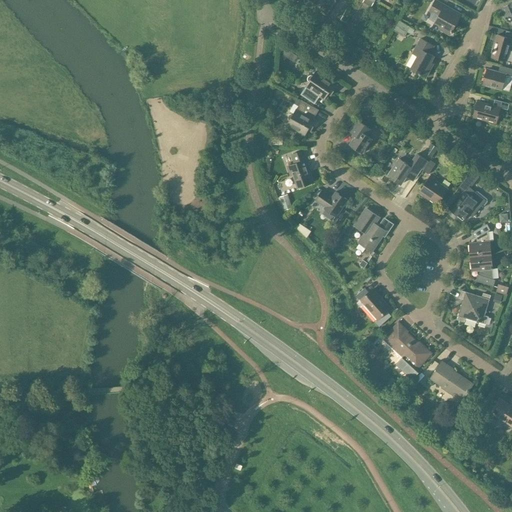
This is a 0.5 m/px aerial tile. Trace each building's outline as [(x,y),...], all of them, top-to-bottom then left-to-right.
[(439,29),(449,35),(461,15),(435,0),(430,11),(439,16),(435,22),(441,25),(439,29)] [(505,21),(511,22),(511,3),(504,7),(502,13),(505,21)] [(411,38),(416,27),(399,20),(394,31),(411,38)] [(491,57),(506,61),(511,63),(511,59),(511,46),(510,46),(511,39),(511,33),(507,32),(505,37),(498,35),(496,43),(495,43),(492,54),(491,57)] [(430,70),(428,68),(434,57),(430,54),(434,47),(421,39),(413,52),(417,54),(416,56),(418,57),(411,69),(426,78),(430,70)] [(511,70),(504,68),(502,74),(487,70),(483,85),(509,92),(511,81),(511,70)] [(338,85),(317,71),(313,76),(312,76),(311,76),(310,76),(309,76),(309,77),(308,77),(308,78),(308,79),(308,80),(309,81),(309,82),(306,87),(324,99),(331,89),(334,91),(338,85)] [(288,100),(299,106),(293,115),(293,114),(292,114),(291,114),(291,115),(290,115),(289,116),(289,117),(289,118),(289,119),(289,120),(290,120),(287,126),(305,136),(311,125),(313,126),(317,120),(314,119),(319,110),(291,94),(288,100)] [(510,105),(495,101),(493,107),(478,102),(474,117),(495,124),(500,108),(508,111),(510,105)] [(372,139),(367,136),(371,130),(357,120),(347,134),(354,139),(350,145),(362,153),(372,139)] [(312,183),(305,164),(307,163),(303,151),(292,155),(295,164),(288,166),(291,175),(294,174),(298,188),(312,183)] [(408,174),(414,179),(421,169),(424,170),(430,160),(429,162),(416,153),(408,165),(399,159),(388,175),(401,184),(408,174)] [(429,174),(435,164),(430,160),(424,170),(429,174)] [(438,178),(431,174),(420,192),(438,204),(448,189),(436,182),(438,178)] [(464,180),(458,187),(464,192),(449,210),(457,216),(459,214),(464,218),(468,213),(473,217),(481,206),(483,207),(484,207),(483,207),(489,200),(477,191),(475,193),(469,187),(470,186),(464,180)] [(325,208),(337,216),(348,199),(336,192),(332,198),(329,195),(329,194),(323,190),(316,200),(326,207),(325,208)] [(355,224),(366,232),(359,242),(372,251),(386,231),(375,224),(379,218),(366,209),(355,224)] [(470,243),(471,257),(491,255),(490,242),(489,242),(488,231),(490,230),(486,225),(471,233),(474,239),(476,238),(477,243),(470,243)] [(495,280),(493,280),(491,255),(471,257),(472,271),(480,270),(480,276),(478,275),(476,281),(493,287),(495,280)] [(496,292),(506,295),(509,284),(499,281),(496,292)] [(379,327),(392,316),(387,311),(390,308),(373,288),(370,291),(366,287),(356,296),(359,300),(357,302),(361,308),(365,305),(377,319),(374,322),(379,327)] [(457,320),(465,322),(466,319),(486,325),(488,317),(484,315),(490,295),(483,293),(482,297),(462,291),(459,299),(463,300),(457,320)] [(432,353),(423,345),(422,346),(407,332),(408,331),(399,322),(384,338),(396,350),(398,349),(405,355),(403,357),(417,369),(432,353)] [(363,349),(373,358),(379,352),(369,343),(363,349)] [(419,372),(402,357),(396,365),(412,380),(419,372)] [(454,395),(462,400),(473,384),(452,370),(453,369),(442,361),(430,378),(443,387),(442,388),(453,396),(454,395)] [(491,412),(511,426),(511,425),(511,406),(500,398),(491,412)]
